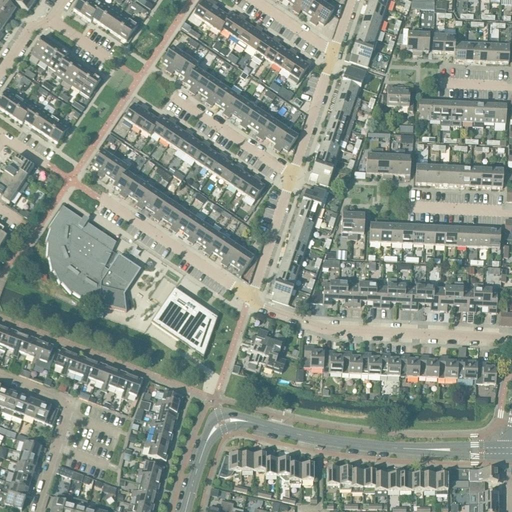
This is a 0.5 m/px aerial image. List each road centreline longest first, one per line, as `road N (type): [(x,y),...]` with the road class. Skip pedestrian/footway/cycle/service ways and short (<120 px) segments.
road 1 (tertiary): [(184,511),(208,437),(227,421),(361,445),(510,451)]
road 2 (residential): [(511,343),(326,331),(249,298)]
road 3 (residential): [(35,511),(67,407),(0,377)]
road 4 (residential): [(249,298),(100,199)]
road 5 (residential): [(290,178),(171,99)]
road 6 (residential): [(290,178),(333,51)]
road 7 (residential): [(249,298),(290,178)]
